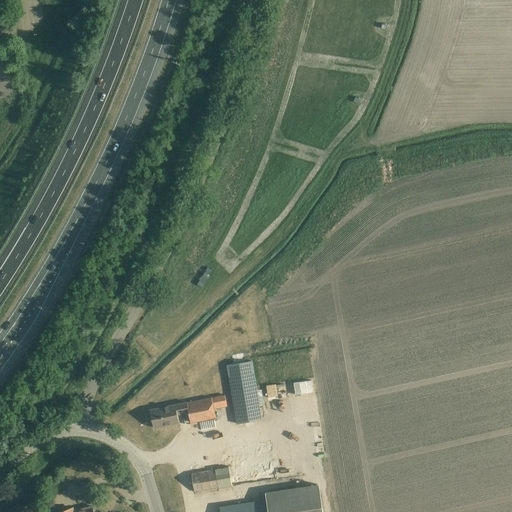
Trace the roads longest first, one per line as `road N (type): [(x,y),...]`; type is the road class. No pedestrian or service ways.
road 1 (unclassified): [(81,429),(91,379),(194,205),(261,0)]
road 2 (motorway): [(0,345),(104,167),(167,0)]
road 3 (motorway): [(136,0),(73,156),(0,284)]
road 4 (unclassified): [(157,511),(128,448),(81,429)]
